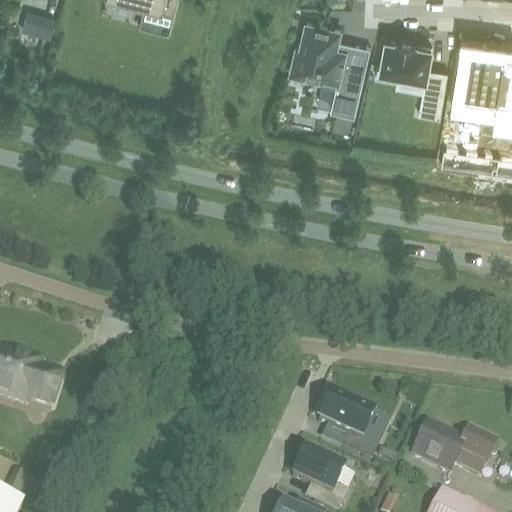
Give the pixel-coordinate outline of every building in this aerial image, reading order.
[(115,0),(143,7),(168,14),(171,15),(173,16),(176,0),(115,0)] [(55,19),(41,15),(35,35),(50,39),(55,19)] [(365,72),(343,66),(346,51),(336,49),(341,31),(307,23),(301,50),(297,49),(291,73),(323,81),(324,79),(338,82),(331,112),(355,117),(365,72)] [(379,58),(376,78),(398,82),(400,74),(425,79),(419,115),(440,119),(448,72),(428,69),(432,48),(417,45),(397,41),(397,42),(387,40),(383,59),(379,58)] [(470,47),(462,102),(506,109),(504,122),(511,123),(511,63),(507,63),(508,53),(470,47)] [(511,158),(444,149),(442,165),(511,175),(511,158)] [(0,395),(27,404),(29,398),(52,405),(61,375),(39,368),(40,362),(20,356),(19,359),(0,352),(0,395)] [(374,414),(330,395),(318,422),(348,436),(342,449),(370,462),(381,439),(366,432),(374,414)] [(479,476),(484,465),(485,466),(490,456),(496,455),(498,450),(495,445),(497,442),(468,429),(462,441),(427,424),(412,455),(450,473),(454,464),(479,476)] [(381,448),(377,455),(394,463),(398,456),(381,448)] [(321,459),(304,451),(292,478),(319,490),(314,503),(334,511),(338,511),(348,492),(336,487),(344,470),(334,465),(336,459),(323,453),(321,459)] [(376,460),(373,467),(389,474),(392,468),(376,460)] [(430,511),(484,511),(441,491),(430,511)] [(0,511),(18,511),(23,504),(0,493),(0,511)]
